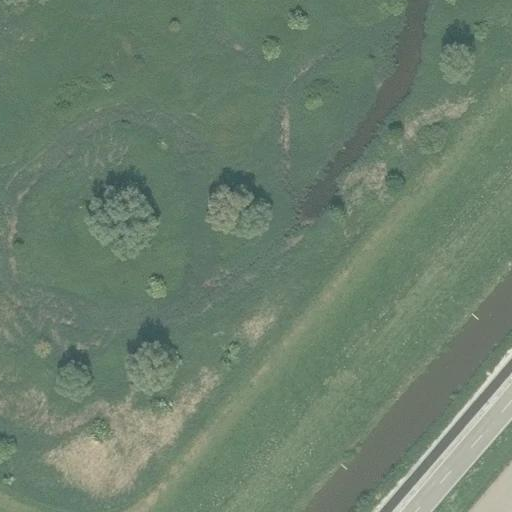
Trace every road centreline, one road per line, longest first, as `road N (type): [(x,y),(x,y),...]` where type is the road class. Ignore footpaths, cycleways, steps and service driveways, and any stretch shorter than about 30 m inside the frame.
road 1 (track): [(511,68),(112,511)]
road 2 (secondary): [(395,511),(511,377)]
